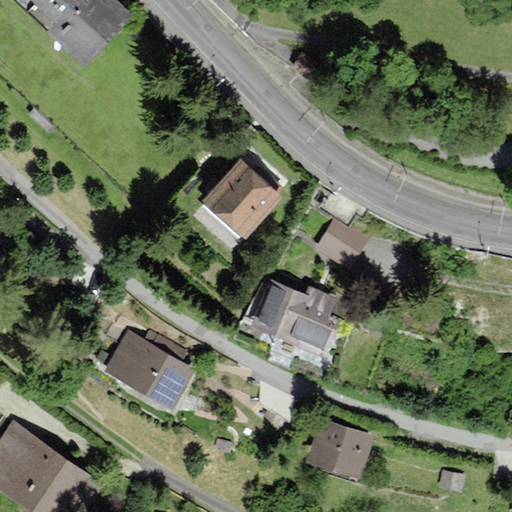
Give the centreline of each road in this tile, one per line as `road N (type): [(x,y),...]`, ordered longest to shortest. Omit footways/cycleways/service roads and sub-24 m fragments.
road 1 (residential): [(511,445),(375,413),(234,351),(125,279),(0,163)]
road 2 (secondary): [(175,0),(343,167),(420,209),(511,232)]
